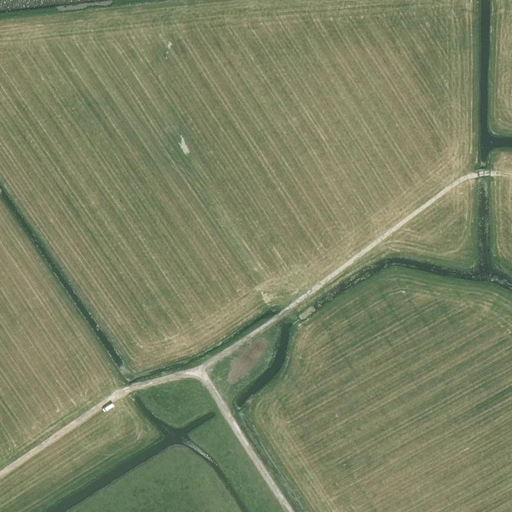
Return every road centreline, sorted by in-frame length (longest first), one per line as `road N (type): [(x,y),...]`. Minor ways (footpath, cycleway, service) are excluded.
road 1 (track): [(477,174),(199,370),(289,511)]
road 2 (track): [(199,370),(128,389),(0,475)]
